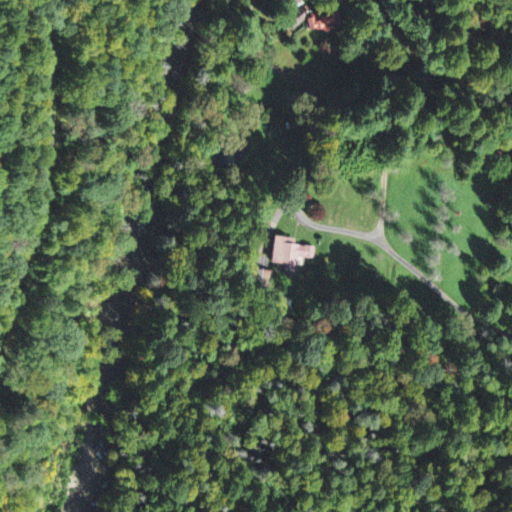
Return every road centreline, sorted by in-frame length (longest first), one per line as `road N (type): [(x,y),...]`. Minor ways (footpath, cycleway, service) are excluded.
road 1 (residential): [(260,37),(257,87),(266,127),(356,170),(399,167),(418,130),(418,96),(325,0)]
road 2 (primary): [(0,326),(41,184),(51,105),(38,0)]
